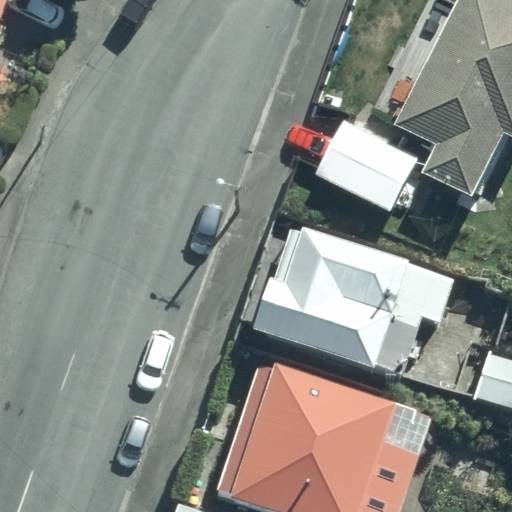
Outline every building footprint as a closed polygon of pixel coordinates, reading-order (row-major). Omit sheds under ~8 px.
[(0,0),(0,29),(11,0),(0,0)] [(511,10),(491,0),(477,0),(406,147),(446,166),(434,192),(482,215),(511,153),(511,10)] [(350,134),(322,189),(402,228),(429,172),(350,134)] [(417,284),(307,249),(305,255),(295,251),(280,300),(275,299),(258,352),(383,392),(384,387),(411,396),(428,342),(445,348),(459,303),(416,289),(417,284)] [(511,378),(494,373),(480,421),(511,429),(511,378)] [(414,511),(440,440),(278,383),(276,389),(264,385),(218,511),(414,511)]
